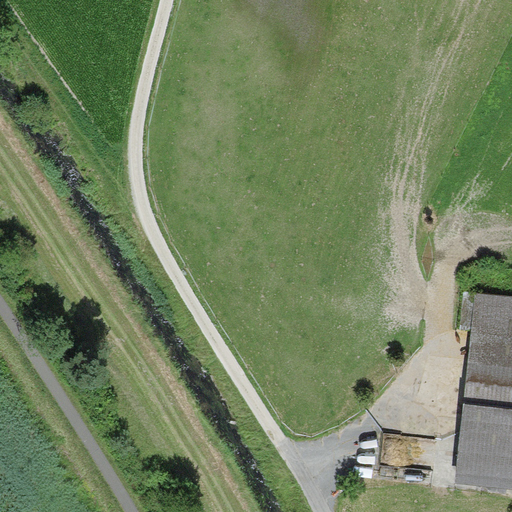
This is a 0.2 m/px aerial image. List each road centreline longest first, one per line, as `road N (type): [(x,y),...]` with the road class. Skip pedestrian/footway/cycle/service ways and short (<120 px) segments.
road 1 (track): [(167,0),(135,143),(141,200),(165,258),(295,465)]
road 2 (track): [(141,200),(111,201),(0,37)]
